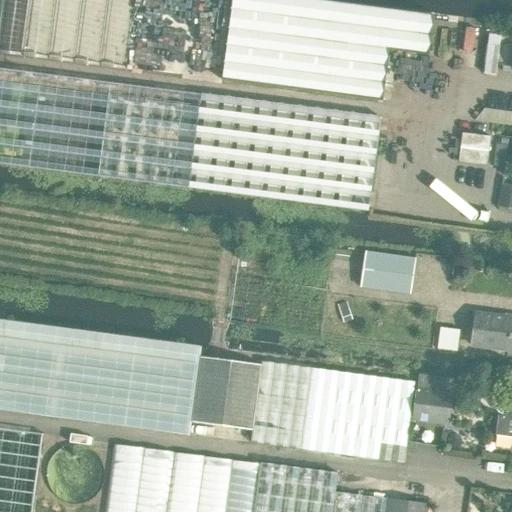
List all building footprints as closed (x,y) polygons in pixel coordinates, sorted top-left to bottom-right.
[(312,0),(232,0),(222,80),(382,101),(389,51),(428,56),(434,16),(312,0)] [(0,163),(367,210),(379,117),(0,68),(0,163)] [(462,134),(458,162),(486,165),(488,151),(490,138),(466,135),(462,134)] [(495,144),(493,166),(505,168),(508,146),(495,144)] [(511,186),(501,185),(497,207),(511,209),(511,186)] [(335,250),(334,261),(347,263),(348,252),(335,250)] [(360,288),(411,295),(416,259),(365,252),(360,288)] [(337,305),(343,323),(352,319),(347,303),(337,305)] [(511,318),(476,314),(472,345),(511,349),(511,318)] [(200,347),(0,321),(0,410),(188,435),(189,431),(190,421),(199,357),(200,347)] [(440,327),(438,345),(458,348),(460,329),(440,327)] [(260,365),(199,357),(190,421),(251,429),(260,365)] [(313,368),(261,360),(260,365),(251,429),(249,441),(404,462),(409,421),(410,408),(414,382),(361,374),(313,368)] [(455,380),(419,375),(414,408),(410,408),(409,421),(416,422),(416,420),(448,425),(455,380)] [(511,400),(505,399),(501,400),(498,402),(496,406),(496,409),(499,412),(502,414),(502,416),(499,416),(496,434),(511,436),(511,400)] [(31,511),(43,432),(0,425),(0,511),(31,511)] [(451,436),(448,440),(449,446),(453,449),(458,448),(462,443),(460,438),(456,435),(451,436)] [(108,476),(108,475),(107,469),(106,464),(103,458),(98,452),(94,449),(87,445),(80,443),(73,442),(62,445),(55,449),(51,452),(48,456),(44,462),(42,469),(42,476),(42,481),(44,487),(47,493),(52,499),(58,503),(63,506),(68,508),(76,508),(81,508),(87,506),(93,503),(97,499),(101,495),(104,490),(107,483),(108,476)] [(261,463),(115,442),(104,511),(386,511),(388,499),(336,492),(338,473),(261,462),(261,463)] [(388,499),(386,511),(427,511),(428,505),(388,499)]
